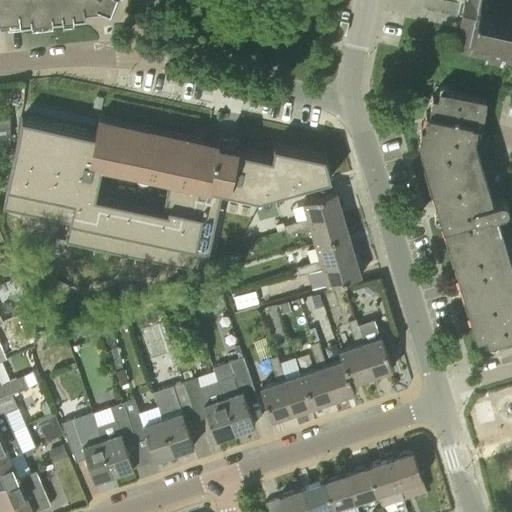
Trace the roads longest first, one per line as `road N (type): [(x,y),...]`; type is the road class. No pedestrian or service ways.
road 1 (residential): [(441,402),(350,101)]
road 2 (residential): [(220,477),(441,402)]
road 3 (residential): [(136,55),(350,101)]
road 4 (residential): [(0,63),(136,55)]
